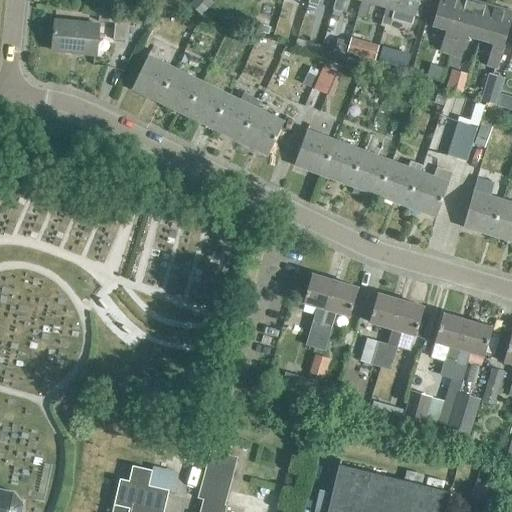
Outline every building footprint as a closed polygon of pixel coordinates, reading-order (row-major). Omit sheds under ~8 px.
[(194,0),(190,5),(201,16),(214,4),(210,0),(194,0)] [(366,4),(367,0),(336,0),(333,12),(342,14),(346,0),(353,0),(363,3),(366,4)] [(391,11),(393,0),(367,0),(366,4),(363,3),(358,19),(367,21),(371,5),(387,10),(391,11)] [(393,0),(391,11),(387,10),(383,26),(391,28),(396,12),(416,18),(420,0),(393,0)] [(452,57),(468,1),(464,0),(442,0),(434,28),(448,32),(442,54),(452,57)] [(482,42),(491,7),(468,1),(452,57),(462,59),(468,38),(482,42)] [(511,13),(491,7),(482,42),(495,45),(489,67),(499,70),(511,25),(511,13)] [(130,17),(115,16),(113,40),(128,42),(130,17)] [(96,56),(98,26),(56,22),(53,52),(96,56)] [(231,49),(248,58),(254,46),(237,37),(231,49)] [(353,38),(351,53),(380,56),(381,41),(353,38)] [(299,65),(282,57),(270,83),(287,91),(299,65)] [(160,104),(176,71),(149,58),(133,90),(160,104)] [(326,95),(335,73),(322,67),(313,89),(326,95)] [(440,81),(443,71),(430,67),(427,77),(440,81)] [(187,117),(203,84),(176,71),(160,104),(187,117)] [(446,93),(462,97),(469,75),(452,71),(446,93)] [(496,106),(504,79),(488,74),(480,101),(496,106)] [(214,130),(230,98),(203,84),(187,117),(214,130)] [(319,112),(326,95),(313,89),(306,107),(319,112)] [(436,91),(433,102),(443,105),(447,94),(436,91)] [(511,98),(501,95),(497,108),(511,111),(511,98)] [(241,144),(257,111),(230,98),(214,130),(241,144)] [(257,111),(241,144),(267,157),(284,125),(257,111)] [(477,128),(457,122),(446,157),(467,163),(477,128)] [(323,177),(336,142),(308,131),(295,166),(323,177)] [(484,149),(489,135),(478,132),(474,145),(484,149)] [(352,187),(365,153),(336,142),(323,177),(352,187)] [(380,198),(393,163),(365,153),(352,187),(380,198)] [(408,208),(421,174),(393,163),(380,198),(408,208)] [(421,174),(408,208),(437,219),(450,184),(421,174)] [(492,238),(503,202),(474,194),(463,230),(492,238)] [(492,238),(511,243),(511,204),(503,202),(492,238)] [(327,311),(336,282),(312,275),(304,304),(317,307),(305,346),(315,349),(327,311)] [(327,311),(315,349),(324,352),(336,313),(351,318),(359,289),(336,282),(327,311)] [(394,330),(402,302),(379,295),(371,324),(394,330)] [(402,302),(394,330),(416,337),(425,308),(402,302)] [(451,380),(468,321),(443,314),(435,343),(449,347),(445,361),(443,361),(439,376),(451,380)] [(468,321),(451,380),(461,383),(470,353),(484,357),(492,328),(468,321)] [(381,369),(387,345),(377,342),(370,366),(381,369)] [(387,345),(381,369),(390,371),(397,348),(387,345)] [(317,353),(313,372),(328,375),(332,357),(317,353)] [(301,393),(305,375),(286,370),(281,388),(301,393)] [(495,406),(503,378),(489,375),(481,402),(495,406)] [(334,391),(345,395),(348,384),(337,381),(334,391)] [(431,397),(411,391),(402,424),(422,429),(431,397)] [(468,440),(480,400),(457,393),(445,433),(468,440)] [(378,402),(376,412),(401,418),(404,407),(378,402)] [(226,511),(228,508),(225,507),(238,459),(210,452),(198,498),(203,500),(200,511),(226,511)] [(445,511),(450,493),(338,465),(326,511),(445,511)] [(163,511),(168,492),(148,487),(152,472),(132,467),(129,482),(121,480),(113,511),(163,511)] [(14,494),(0,491),(0,511),(21,511),(23,506),(14,494)]
